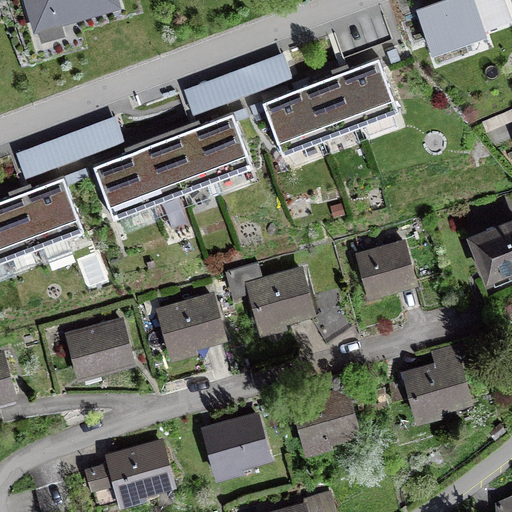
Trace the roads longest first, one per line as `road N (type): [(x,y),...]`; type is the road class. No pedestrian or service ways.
road 1 (residential): [(0,484),(12,467),(48,447),(463,324)]
road 2 (residential): [(0,132),(354,0)]
